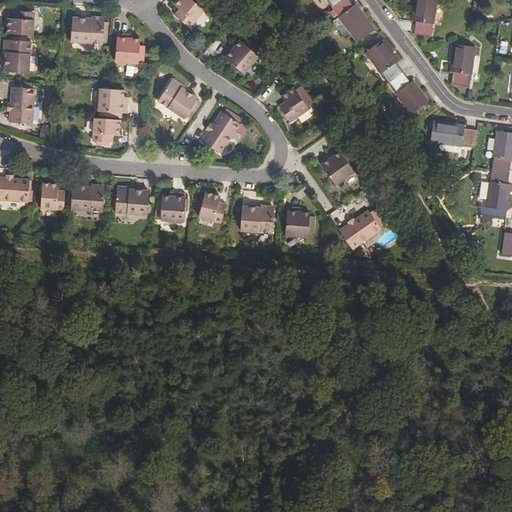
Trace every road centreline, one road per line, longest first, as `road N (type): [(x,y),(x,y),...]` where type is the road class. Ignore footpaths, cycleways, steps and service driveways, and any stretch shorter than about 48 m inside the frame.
road 1 (residential): [(280,160),(283,148),(257,111),(200,71),(141,8)]
road 2 (residential): [(372,0),(454,104),(511,112)]
road 3 (residential): [(134,169),(255,177),(280,160)]
road 4 (residential): [(0,142),(83,166),(134,169)]
